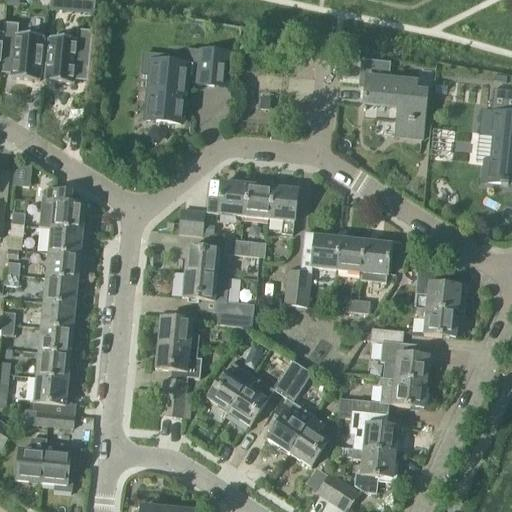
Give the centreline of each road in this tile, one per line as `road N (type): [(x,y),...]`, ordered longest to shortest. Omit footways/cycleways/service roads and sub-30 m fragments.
road 1 (residential): [(511,274),(320,160),(231,151),(133,213)]
road 2 (residential): [(109,454),(133,213)]
road 3 (residential): [(418,511),(511,307)]
road 4 (residential): [(133,213),(0,129)]
road 5 (residential): [(249,511),(166,460),(109,454)]
